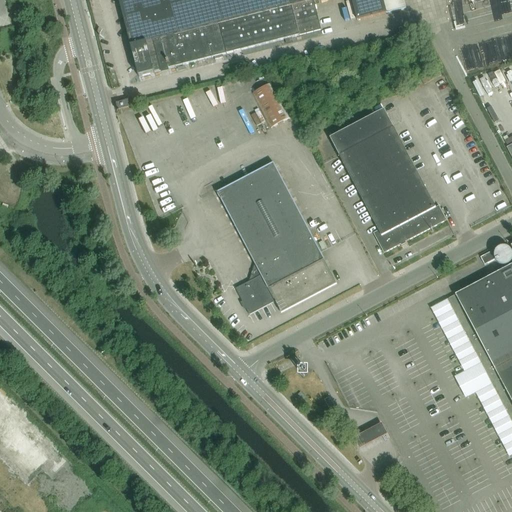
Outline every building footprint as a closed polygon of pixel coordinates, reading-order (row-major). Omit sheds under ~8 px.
[(119,0),(131,47),(139,77),(214,58),(215,61),(225,58),(224,55),(321,30),(314,1),(317,0),(351,0),(357,21),(387,14),(406,9),(403,0),(119,0)] [(290,118),(272,83),(252,94),(270,129),(290,118)] [(116,111),(117,110),(130,107),(129,100),(115,104),(116,111)] [(330,138),(339,157),(378,231),(373,234),(384,254),(400,245),(401,246),(406,244),(405,243),(446,221),(439,206),(435,209),(384,110),(330,138)] [(273,164),(218,193),(258,270),(257,272),(254,272),(253,276),(256,277),(255,279),(236,290),(249,316),(288,295),(285,290),(293,286),(296,290),(330,272),(327,268),(328,268),(273,164)] [(511,248),(511,265),(456,295),(455,296),(495,370),(492,370),(492,381),(500,380),(500,381),(489,386),(511,428),(511,245),(511,246),(511,248)] [(494,256),(494,257),(494,258),(495,259),(495,260),(495,261),(496,262),(497,263),(498,264),(499,265),(501,265),(502,266),(503,266),(504,266),(505,266),(506,265),(507,265),(508,264),(509,264),(510,263),(511,262),(511,261),(511,260),(511,252),(511,251),(510,250),(509,249),(508,248),(507,248),(506,247),(505,247),(504,247),(502,247),(501,247),(500,248),(499,248),(498,249),(496,250),(496,251),(495,252),(495,253),(494,254),(494,255),(494,256)] [(495,252),(495,251),(483,257),(487,264),(495,260),(495,259),(494,258),(494,257),(494,256),(494,255),(494,254),(495,253),(495,252)] [(495,370),(455,296),(441,303),(430,309),(464,373),(455,378),(467,400),(477,395),(510,458),(511,456),(511,428),(489,386),(500,380),(492,381),(492,370),(495,370)] [(330,398),(324,400),(330,411),(335,408),(330,398)] [(371,446),(388,437),(382,426),(366,435),(357,439),(363,451),(371,446)]
